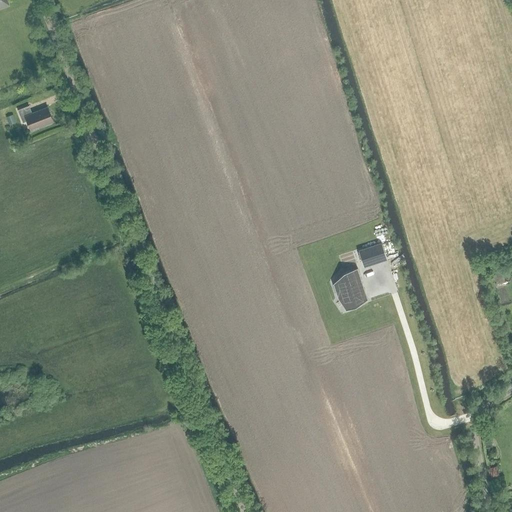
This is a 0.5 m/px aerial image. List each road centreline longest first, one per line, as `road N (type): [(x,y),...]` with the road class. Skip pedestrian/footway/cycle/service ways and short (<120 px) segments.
road 1 (unclassified): [(246,511),(39,0)]
road 2 (unclassified): [(483,511),(472,426),(486,403),(511,387)]
